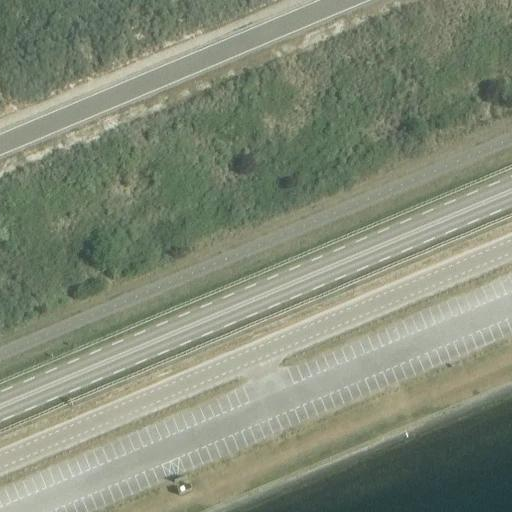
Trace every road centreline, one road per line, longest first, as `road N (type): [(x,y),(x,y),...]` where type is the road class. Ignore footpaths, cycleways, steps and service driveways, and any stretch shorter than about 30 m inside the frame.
road 1 (tertiary): [(0,463),(511,248)]
road 2 (primary): [(511,192),(0,406)]
road 3 (unclassified): [(0,139),(333,0)]
